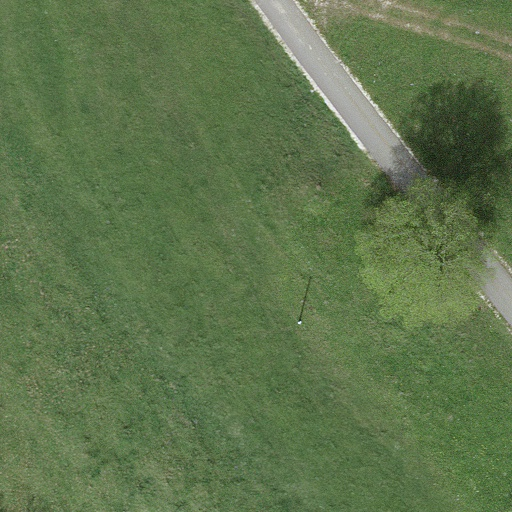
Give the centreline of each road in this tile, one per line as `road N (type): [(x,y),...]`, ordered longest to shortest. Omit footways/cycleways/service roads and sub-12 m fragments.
road 1 (track): [(511,299),(270,0)]
road 2 (track): [(356,0),(511,48)]
